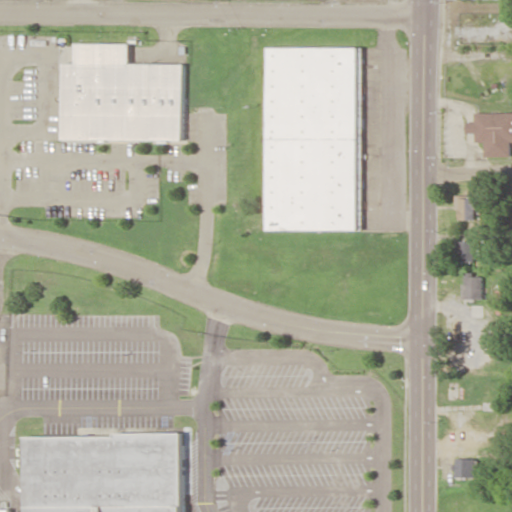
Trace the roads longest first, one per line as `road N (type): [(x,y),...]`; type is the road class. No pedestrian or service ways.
road 1 (residential): [(0,239),(93,258),(270,318),(421,340)]
road 2 (residential): [(0,12),(424,15)]
road 3 (secondary): [(421,340),(424,0)]
road 4 (secondary): [(421,511),(421,340)]
